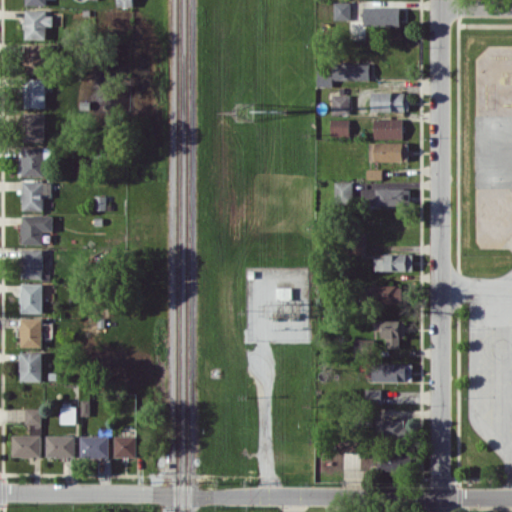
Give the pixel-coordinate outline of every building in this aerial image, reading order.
[(335,19),(351,19),(351,1),(335,1),(335,19)] [(364,25),(401,26),(401,7),(365,6),(364,25)] [(46,39),(46,25),(53,25),(53,11),(25,11),(25,38),(46,39)] [(47,44),(25,43),(24,72),(46,73),(47,44)] [(370,79),(370,64),(318,65),(318,86),(334,86),(334,80),(370,79)] [(46,107),(45,78),(25,79),(25,107),(46,107)] [(408,110),(408,92),(373,92),(374,111),(408,110)] [(350,113),(350,95),(332,95),(332,113),(350,113)] [(45,112),(25,112),(24,141),(45,142),(45,112)] [(403,137),(403,117),(375,118),(375,138),(403,137)] [(350,118),(331,118),(332,136),(350,136),(350,118)] [(408,142),(370,142),(370,160),(409,160),(408,142)] [(44,176),(44,146),(22,146),(22,175),(44,176)] [(86,172),(84,155),(71,156),(73,173),(86,172)] [(383,179),(383,169),(367,169),(367,179),(383,179)] [(44,210),(44,196),(52,196),(52,181),(23,181),(22,209),(44,210)] [(354,181),(335,181),(335,200),(354,201),(354,181)] [(371,204),(411,204),(410,188),(376,188),(377,197),(371,197),(371,204)] [(53,215),(22,214),(22,243),(44,244),(44,230),(53,231),(53,215)] [(43,249),(22,249),(22,278),(43,278),(43,249)] [(414,270),(414,253),(384,253),(384,258),(376,258),(376,270),(414,270)] [(42,312),(43,283),(22,283),(21,312),(42,312)] [(402,285),(369,285),(370,302),(403,301),(402,285)] [(42,318),(21,317),(21,346),(42,347),(42,318)] [(405,337),(405,319),(374,320),(374,330),(382,330),(382,337),(387,337),(387,347),(400,347),(400,337),(405,337)] [(42,352),(21,352),(20,380),(42,381),(42,352)] [(382,389),(366,388),(366,402),(382,403),(382,389)] [(76,406),(61,406),(61,423),(76,423),(76,406)] [(42,424),(42,408),(25,408),(25,424),(42,424)] [(377,419),(377,437),(406,437),(406,420),(377,419)] [(12,435),(13,456),(42,455),(41,434),(12,435)] [(110,435),(81,434),(80,456),(109,457),(110,435)] [(75,435),(47,435),(47,456),(75,456),(75,435)] [(136,456),(136,436),(115,435),(115,456),(136,456)] [(383,469),(413,470),(414,452),(384,451),(383,469)]
